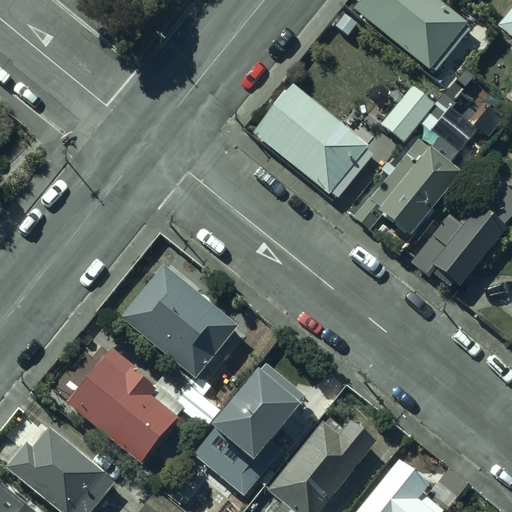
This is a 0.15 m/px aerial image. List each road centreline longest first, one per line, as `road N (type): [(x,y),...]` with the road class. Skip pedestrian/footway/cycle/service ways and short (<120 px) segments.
road 1 (residential): [(154,146),(511,434)]
road 2 (residential): [(0,333),(154,146)]
road 3 (residential): [(0,19),(154,146)]
road 4 (residential): [(154,146),(270,0)]
